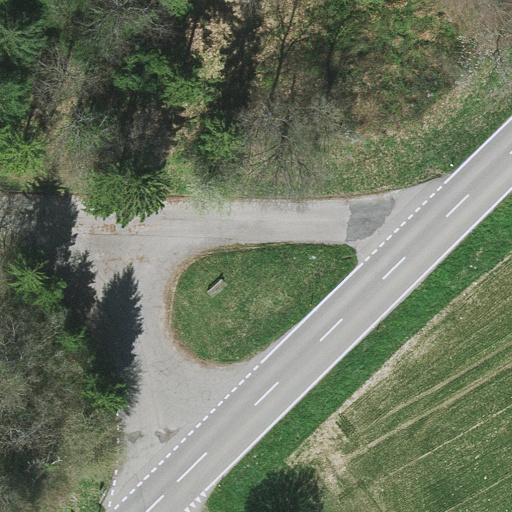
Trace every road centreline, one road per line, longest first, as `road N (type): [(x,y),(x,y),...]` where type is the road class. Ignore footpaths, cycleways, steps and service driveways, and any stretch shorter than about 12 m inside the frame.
road 1 (tertiary): [(148,511),(511,154)]
road 2 (track): [(423,239),(370,220),(133,222)]
road 3 (track): [(133,222),(130,273),(141,357),(179,481)]
road 4 (track): [(0,221),(133,222)]
